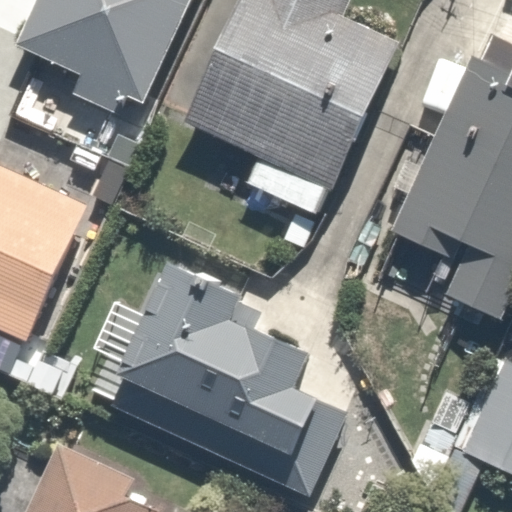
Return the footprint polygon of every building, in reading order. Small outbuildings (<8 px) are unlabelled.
[(209,0),(46,0),(23,55),(35,60),(11,116),(137,169),(209,0)] [(246,0),(189,128),(260,161),(248,189),(322,223),(405,40),(356,17),(363,0),(246,0)] [(509,322),(511,316),(511,54),(482,41),(461,86),(440,76),(422,113),(444,124),(428,159),(415,152),(395,193),(408,199),(379,259),(509,322)] [(0,337),(35,353),(106,188),(0,142),(0,89),(3,81),(0,79),(0,337)] [(174,259),(105,412),(314,507),(359,410),(308,387),(323,355),(264,328),(275,305),(174,259)] [(511,362),(468,448),(511,470),(511,362)] [(175,511),(179,505),(69,451),(39,511),(175,511)]
